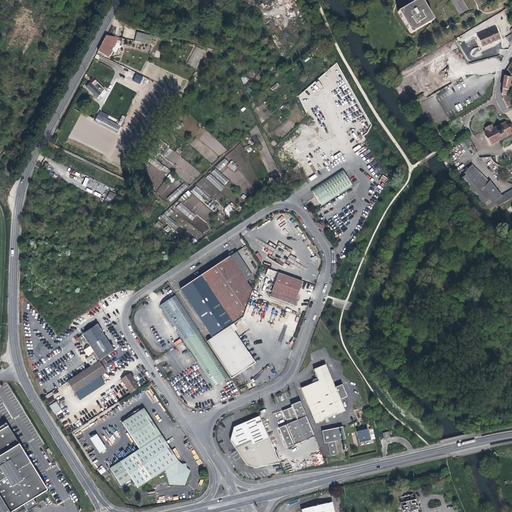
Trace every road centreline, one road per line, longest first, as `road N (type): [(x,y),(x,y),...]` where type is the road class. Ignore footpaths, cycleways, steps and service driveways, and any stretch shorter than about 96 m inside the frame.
road 1 (unclassified): [(217,412),(289,375),(326,276),(328,253),(302,212),(292,205),(269,209),(125,306),(125,331),(189,428)]
road 2 (tertiary): [(119,0),(23,184),(15,244),(13,338),(21,377),(88,486)]
road 3 (tertiary): [(511,434),(315,480)]
